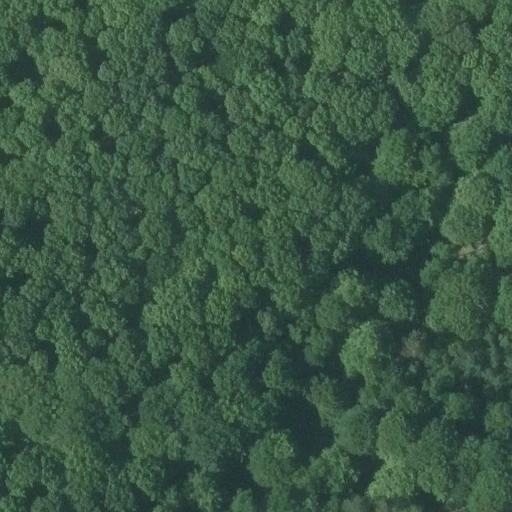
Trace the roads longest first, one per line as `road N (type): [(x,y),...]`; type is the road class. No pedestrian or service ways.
road 1 (secondary): [(218,511),(511,146)]
road 2 (track): [(323,454),(0,406)]
road 3 (track): [(511,483),(323,454)]
